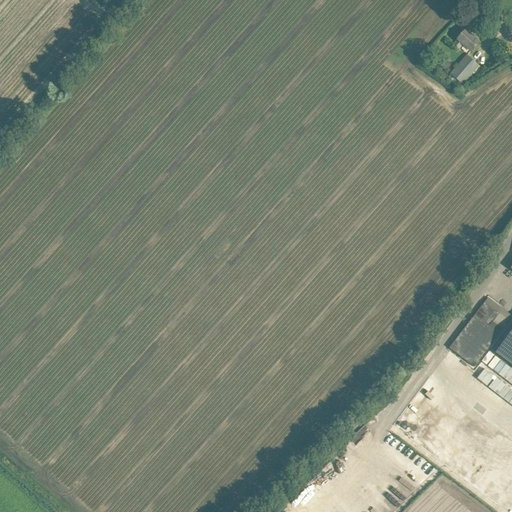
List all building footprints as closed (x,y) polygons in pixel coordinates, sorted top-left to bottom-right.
[(479,42),(466,31),(459,38),(452,47),(458,51),(463,44),(471,51),(479,42)] [(461,87),(479,65),(468,55),(449,77),(461,87)] [(511,269),(511,331),(496,353),(511,364),(511,267),(511,269)] [(485,302),(484,303),(475,315),(450,348),(475,367),(503,330),(493,322),(499,314),(485,302)] [(487,365),(494,355),(489,352),(482,361),(487,365)] [(495,356),(488,366),(493,369),(500,359),(495,356)] [(501,361),(494,370),(499,374),(506,364),(501,361)] [(511,369),(506,365),(499,374),(511,384),(511,369)] [(485,369),(478,379),(487,386),(494,377),(485,369)] [(496,378),(489,387),(499,395),(506,385),(496,378)] [(511,389),(508,387),(501,397),(511,405),(511,389)] [(511,511),(511,486),(492,511),(511,511)]
